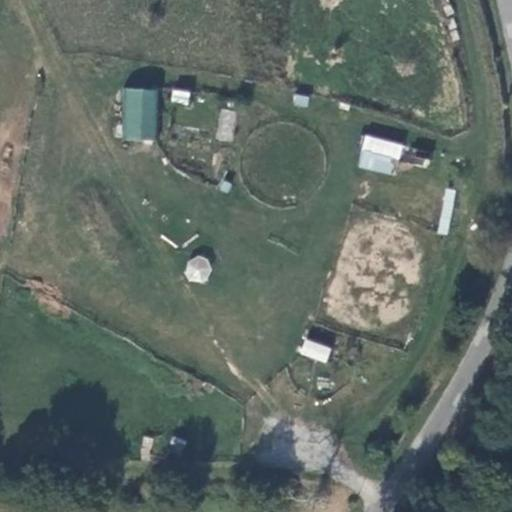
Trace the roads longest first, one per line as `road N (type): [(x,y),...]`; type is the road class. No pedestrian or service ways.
road 1 (track): [(23,0),(116,182),(280,444),(238,469),(0,464)]
road 2 (track): [(455,0),(485,145),(478,211),(442,317),(339,459)]
road 3 (unclassified): [(511,273),(487,336),(380,511)]
